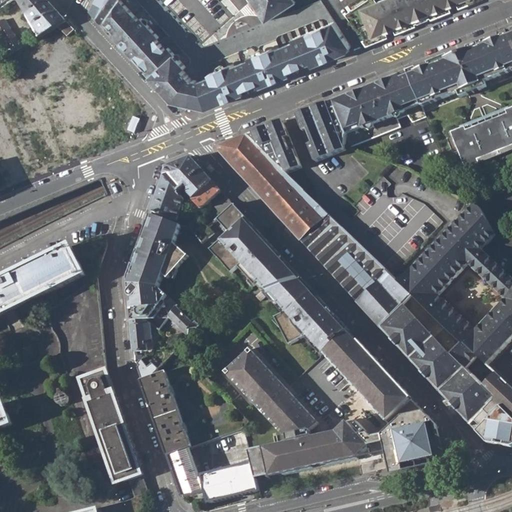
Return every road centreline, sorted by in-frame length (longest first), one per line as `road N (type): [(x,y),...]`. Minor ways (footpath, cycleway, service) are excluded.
road 1 (residential): [(188,137),(489,473)]
road 2 (residential): [(170,511),(120,368),(111,273),(140,196),(139,155)]
road 3 (residential): [(372,63),(188,137)]
road 4 (residential): [(76,16),(188,137)]
road 5 (residential): [(398,498),(377,481),(251,511)]
road 6 (residential): [(511,10),(372,63)]
road 7 (residential): [(0,207),(139,155)]
